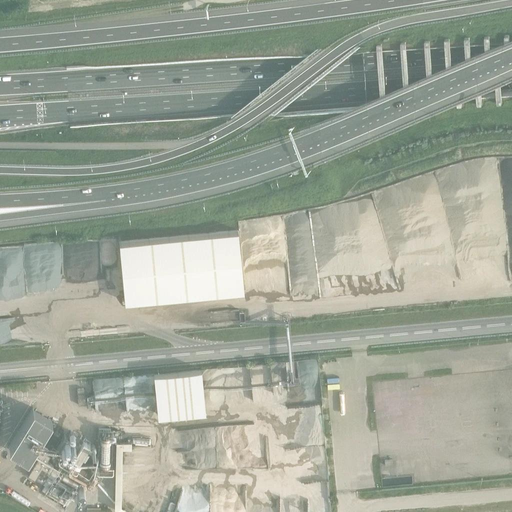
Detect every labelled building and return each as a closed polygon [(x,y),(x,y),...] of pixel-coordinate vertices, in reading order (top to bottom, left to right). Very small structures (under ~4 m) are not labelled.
[(239,227),(119,237),(124,297),(244,287),(239,227)] [(202,366),(154,370),(157,412),(205,407),(202,366)] [(85,404),(84,388),(77,389),(78,405),(85,404)] [(32,408),(8,448),(27,459),(51,419),(32,408)] [(40,454),(27,474),(35,479),(42,467),(49,471),(53,464),(46,460),(50,453),(40,446),(36,452),(40,454)] [(49,474),(42,469),(35,479),(43,484),(49,474)]
